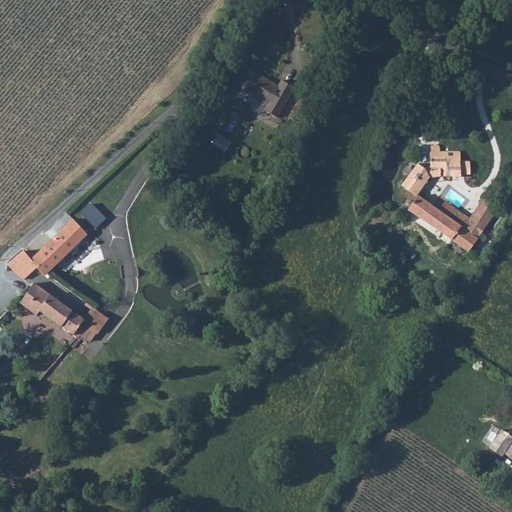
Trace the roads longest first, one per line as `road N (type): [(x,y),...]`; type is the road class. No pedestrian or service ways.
road 1 (residential): [(3,309),(1,265),(180,106),(246,0)]
road 2 (unclassified): [(400,0),(451,45),(511,75)]
